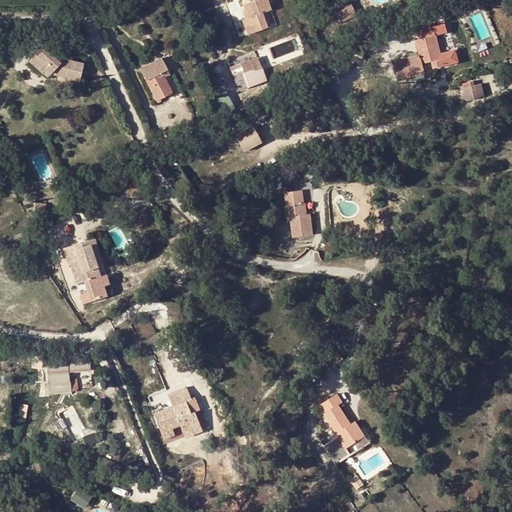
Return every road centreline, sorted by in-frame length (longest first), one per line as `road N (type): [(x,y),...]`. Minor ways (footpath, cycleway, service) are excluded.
road 1 (residential): [(82,10),(137,129),(194,221),(242,258),(358,275),(374,285),(373,305)]
road 2 (residential): [(511,104),(362,131)]
